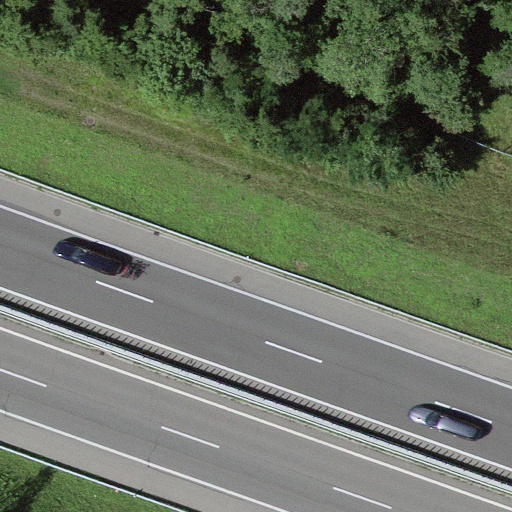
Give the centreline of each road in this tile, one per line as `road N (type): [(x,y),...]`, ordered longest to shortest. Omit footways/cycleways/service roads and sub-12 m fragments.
road 1 (motorway): [(511,428),(0,246)]
road 2 (motorway): [(0,371),(394,511)]
